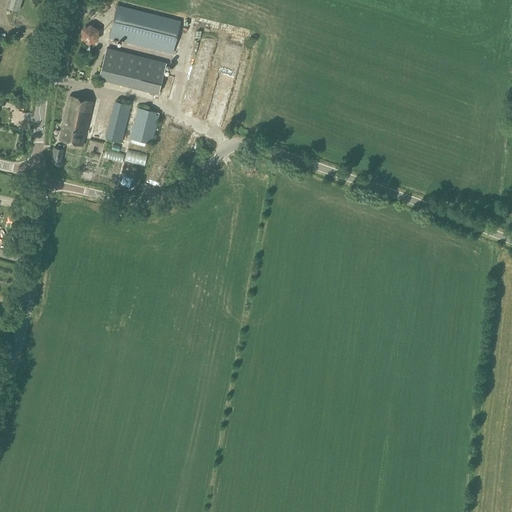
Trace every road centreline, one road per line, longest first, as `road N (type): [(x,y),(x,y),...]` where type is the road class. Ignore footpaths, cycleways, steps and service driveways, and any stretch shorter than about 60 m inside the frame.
road 1 (unclassified): [(511,240),(256,147),(231,149),(146,206),(36,177)]
road 2 (tertiary): [(0,421),(27,314),(36,177)]
road 3 (tertiary): [(36,177),(39,105),(69,0)]
